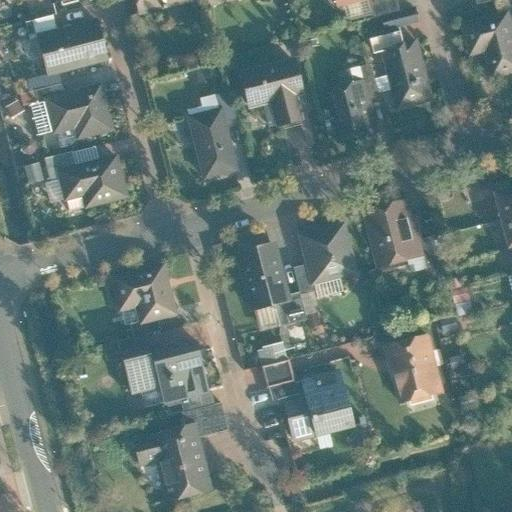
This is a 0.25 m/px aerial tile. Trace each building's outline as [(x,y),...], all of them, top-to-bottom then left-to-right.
[(195,0),(137,0),(142,16),(195,0)] [(400,0),(371,0),(376,18),(404,11),(400,0)] [(511,74),(511,17),(510,10),(461,23),(470,56),(485,52),(491,79),(511,74)] [(38,35),(59,30),(55,15),(26,23),(30,37),(38,35)] [(110,62),(99,20),(59,30),(38,35),(49,77),(110,62)] [(438,102),(422,38),(384,48),(400,111),(438,102)] [(297,59),(241,73),(250,109),(272,103),(279,131),(307,123),(300,97),(306,95),(297,59)] [(367,80),(370,94),(381,91),(374,64),(364,66),(367,80)] [(370,94),(367,80),(328,91),(341,143),(381,133),(370,94)] [(45,98),(65,93),(63,84),(35,91),(38,100),(45,98)] [(115,130),(103,84),(65,93),(45,98),(55,136),(76,130),(78,140),(115,130)] [(220,95),(223,107),(228,123),(237,120),(230,93),(220,95)] [(228,123),(223,107),(189,116),(204,181),(240,172),(228,123)] [(57,170),(77,165),(73,151),(45,159),(51,182),(60,179),(57,170)] [(130,198),(119,155),(77,165),(57,170),(60,179),(65,202),(83,198),(86,210),(130,198)] [(31,184),(45,180),(40,161),(26,165),(31,184)] [(511,192),(500,195),(507,222),(511,221),(511,192)] [(424,241),(412,200),(365,213),(382,270),(429,257),(424,241)] [(361,273),(347,222),(299,234),(307,265),(313,286),(316,285),(361,273)] [(442,236),(424,241),(429,257),(432,270),(449,264),(442,236)] [(291,296),(276,240),(235,251),(252,315),(277,308),(293,304),(291,296)] [(179,317),(166,264),(112,277),(120,313),(136,309),(139,323),(140,326),(159,322),(179,317)] [(295,268),(302,293),(317,290),(316,285),(313,286),(307,265),(295,268)] [(302,293),(291,296),(293,304),(277,308),(282,328),(308,321),(302,293)] [(162,332),(159,322),(140,326),(139,323),(131,325),(135,339),(149,335),(162,332)] [(153,352),(149,335),(135,339),(121,342),(125,359),(153,352)] [(448,394),(433,335),(387,347),(402,406),(448,394)] [(166,407),(211,394),(198,342),(153,352),(125,359),(120,365),(123,380),(130,382),(133,396),(162,389),(166,407)] [(270,388),(297,381),(291,361),(264,368),(270,388)] [(357,429),(342,370),(303,380),(304,382),(307,393),(309,400),(285,406),(296,445),(357,429)] [(307,393),(304,382),(297,384),(297,381),(270,388),(274,402),(307,393)] [(183,414),(186,426),(197,424),(200,438),(230,430),(223,403),(183,414)] [(200,438),(197,424),(186,426),(135,439),(141,468),(157,464),(166,504),(214,492),(200,438)]
